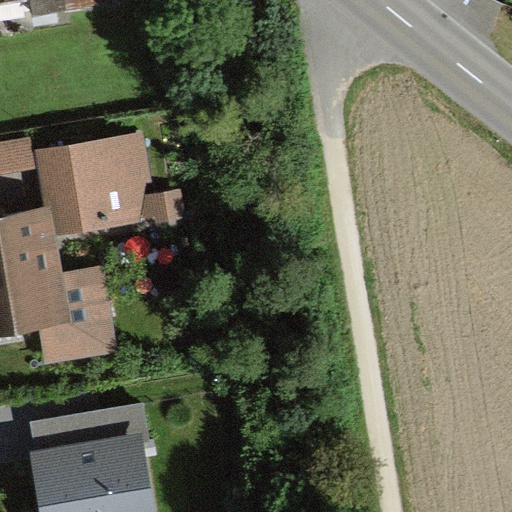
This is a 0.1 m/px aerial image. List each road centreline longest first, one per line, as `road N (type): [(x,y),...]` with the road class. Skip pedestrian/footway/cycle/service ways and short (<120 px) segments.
road 1 (track): [(386,511),(318,47),(352,0)]
road 2 (tertiary): [(371,0),(511,105)]
